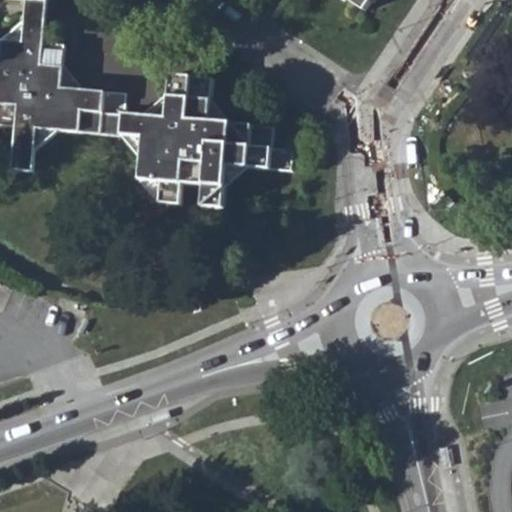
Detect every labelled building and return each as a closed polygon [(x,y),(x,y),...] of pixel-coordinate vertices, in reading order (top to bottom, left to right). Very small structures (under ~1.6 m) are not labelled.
[(0,41),(0,126),(15,129),(12,173),(34,174),(35,153),(37,130),(56,132),(122,139),(144,142),(143,161),(141,180),(162,205),(181,207),(184,186),(204,187),(202,209),(225,211),(227,189),(229,167),(251,169),(293,172),(294,152),(273,150),(274,130),(210,123),(214,82),(171,78),(169,101),(167,120),(146,118),(125,116),(126,96),(84,91),(61,90),(64,65),(66,47),(44,45),(47,0),(23,0),(25,0),(24,22),(22,43),(1,41),(0,41)] [(344,0),(366,14),(375,0),(344,0)] [(1,41),(22,43),(24,22),(1,41)] [(61,90),(84,91),(64,65),(61,90)] [(146,118),(167,120),(169,101),(146,118)] [(37,130),(35,153),(56,132),(37,130)] [(122,139),(143,161),(144,142),(122,139)] [(229,167),(227,189),(251,169),(229,167)] [(169,411),(149,418),(152,426),(172,419),(171,415),(169,411)] [(444,450),(440,451),(444,471),(453,469),(449,449),(444,450)]
